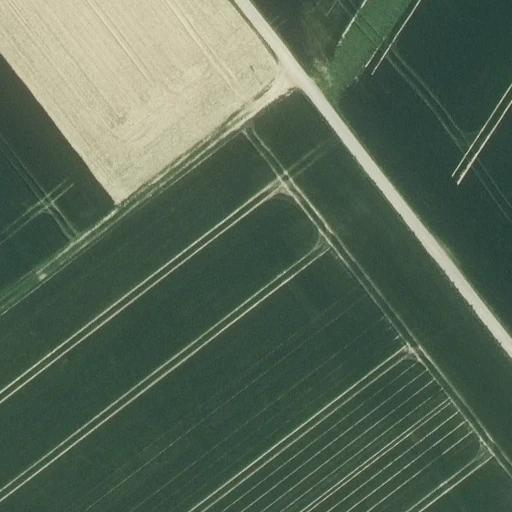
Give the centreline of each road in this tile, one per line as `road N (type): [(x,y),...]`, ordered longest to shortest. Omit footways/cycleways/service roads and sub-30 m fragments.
road 1 (track): [(511,345),(245,0)]
road 2 (track): [(0,323),(312,86)]
